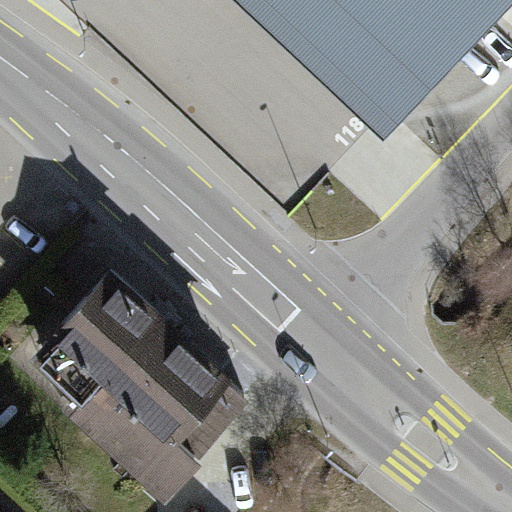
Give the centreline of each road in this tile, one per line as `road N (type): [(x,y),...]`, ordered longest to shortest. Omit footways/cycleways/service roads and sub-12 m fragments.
road 1 (tertiary): [(0,73),(313,358)]
road 2 (residential): [(313,358),(511,131)]
road 3 (tertiary): [(313,358),(419,446),(511,506)]
